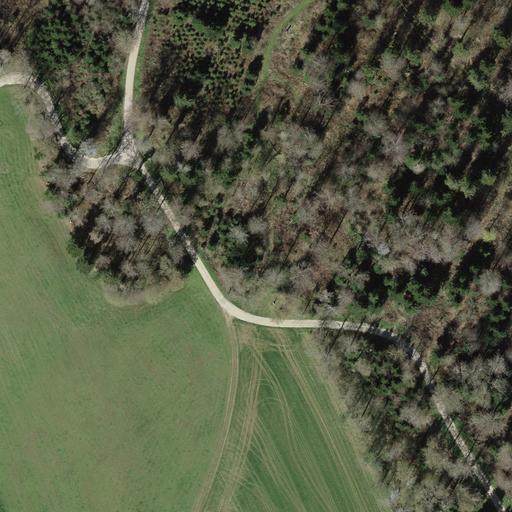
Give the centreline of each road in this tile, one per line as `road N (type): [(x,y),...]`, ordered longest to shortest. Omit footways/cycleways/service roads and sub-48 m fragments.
road 1 (track): [(0,83),(33,79),(68,151),(89,165),(109,164),(126,146),(229,308),(259,321),(354,326),(402,342),(487,486)]
road 2 (track): [(310,0),(268,42),(259,90),(274,178),(259,321)]
road 3 (track): [(195,511),(231,414),(229,308)]
road 4 (track): [(145,0),(126,146)]
